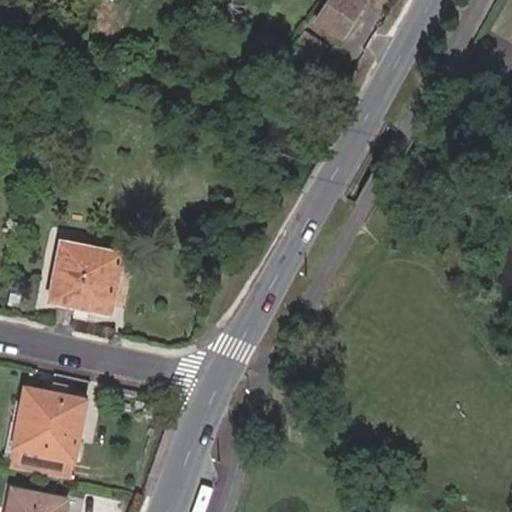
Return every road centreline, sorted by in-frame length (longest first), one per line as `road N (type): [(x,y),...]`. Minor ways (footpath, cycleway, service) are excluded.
road 1 (tertiary): [(217,387),(430,0)]
road 2 (residential): [(0,334),(217,387)]
road 3 (tertiary): [(168,511),(217,387)]
